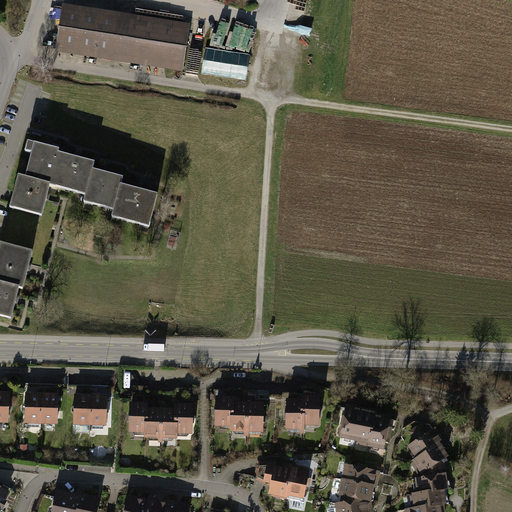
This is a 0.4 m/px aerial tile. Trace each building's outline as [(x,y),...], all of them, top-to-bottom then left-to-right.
[(291,0),(286,23),(303,26),(308,0),(291,0)] [(186,71),(193,25),(65,6),(58,52),(186,71)] [(251,53),(256,34),(236,29),(235,31),(218,26),(213,44),(238,50),(251,53)] [(204,73),(248,80),(253,55),(208,47),(204,73)] [(51,186),(59,155),(60,151),(29,144),(27,152),(34,154),(28,180),(51,186)] [(59,155),(51,186),(88,194),(93,172),(95,164),(59,155)] [(122,187),(124,179),(93,172),(88,194),(86,202),(116,209),(122,187)] [(13,208),(44,216),(51,186),(28,180),(21,178),(13,208)] [(151,228),(159,196),(122,187),(116,209),(114,219),(151,228)] [(25,288),(34,253),(2,245),(0,252),(0,282),(21,287),(25,288)] [(0,313),(14,317),(21,287),(0,282),(0,313)] [(0,393),(0,422),(13,422),(13,394),(0,393)] [(45,424),(46,396),(30,395),(29,424),(45,424)] [(61,425),(62,396),(46,396),(45,424),(61,425)] [(79,397),(79,426),(95,426),(94,396),(79,397)] [(94,396),(95,426),(110,426),(110,396),(94,396)] [(307,401),(308,426),(324,426),(323,397),(307,397),(307,401)] [(236,428),(235,403),(235,399),(219,399),(220,428),(236,428)] [(308,426),(307,401),(290,401),(291,430),(308,430),(308,426)] [(252,432),(251,402),(235,403),(236,428),(236,432),(252,432)] [(251,402),(252,432),(268,432),(267,402),(251,402)] [(150,433),(150,409),(150,404),(134,404),(133,433),(150,433)] [(358,408),(341,405),(336,436),(352,440),(358,408)] [(179,409),(179,434),(195,435),(196,406),(179,406),(179,409)] [(373,412),(358,408),(352,440),(351,443),(367,445),(373,412)] [(165,439),(165,409),(150,409),(150,433),(150,439),(165,439)] [(165,409),(165,439),(178,439),(179,434),(179,409),(165,409)] [(386,432),(389,416),(373,412),(367,445),(382,450),(386,432)] [(410,447),(418,460),(446,446),(431,424),(425,423),(410,433),(417,443),(410,447)] [(418,460),(414,463),(420,475),(452,456),(446,446),(418,460)] [(277,466),(261,462),(258,477),(267,482),(268,480),(273,481),(276,468),(277,466)] [(276,468),(273,481),(270,493),(287,496),(287,494),(292,469),(293,466),(285,465),(284,470),(276,468)] [(380,472),(347,466),(344,481),(374,488),(377,489),(380,472)] [(300,470),(292,469),(287,494),(294,495),(292,506),(303,508),(305,498),(303,497),(305,486),(308,487),(309,479),(307,479),(309,470),(300,468),(300,470)] [(444,472),(413,477),(414,491),(429,488),(429,491),(443,489),(447,488),(444,472)] [(374,488),(344,481),(340,498),(356,502),(372,503),(374,488)] [(0,511),(2,511),(13,492),(0,486),(0,511)] [(414,491),(409,492),(411,506),(426,503),(426,506),(439,505),(445,504),(443,489),(429,491),(429,488),(414,491)] [(77,511),(81,495),(59,490),(54,511),(77,511)] [(99,511),(102,499),(81,495),(77,511),(99,511)] [(130,495),(127,511),(148,511),(151,499),(130,495)] [(151,499),(148,511),(169,511),(171,503),(151,499)] [(356,502),(335,506),(336,511),(372,511),(372,503),(356,502)] [(171,503),(169,511),(190,511),(192,506),(171,503)] [(411,506),(403,508),(403,511),(439,511),(439,505),(426,506),(426,503),(411,506)]
